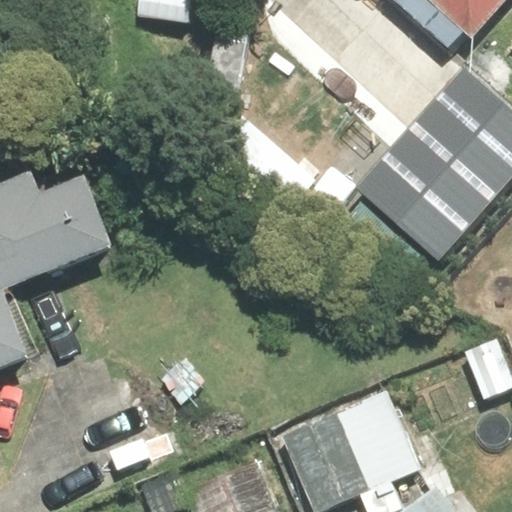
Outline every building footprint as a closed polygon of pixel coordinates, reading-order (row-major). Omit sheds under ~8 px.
[(151,0),(149,27),(217,33),(219,0),(151,0)] [(511,11),(511,0),(452,0),(493,34),(511,11)] [(511,97),(486,72),(470,89),(461,80),(421,121),(443,144),(488,187),(511,162),(511,97)] [(0,194),(0,386),(59,366),(33,292),(141,253),(115,182),(68,199),(58,174),(0,194)] [(511,348),(506,336),(473,350),(497,404),(511,397),(511,348)] [(394,397),(291,445),(322,511),(336,511),(428,469),(394,397)] [(159,511),(195,511),(203,509),(204,511),(297,511),(281,471),(201,503),(189,474),(150,489),(159,511)] [(481,511),(458,485),(424,511),(481,511)]
